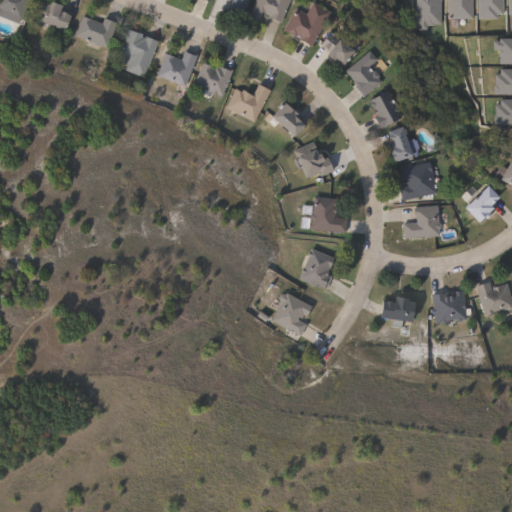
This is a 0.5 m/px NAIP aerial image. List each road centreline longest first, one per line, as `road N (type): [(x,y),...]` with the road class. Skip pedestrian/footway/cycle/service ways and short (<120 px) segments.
road 1 (residential): [(136,0),(297,67),(332,98),(361,144),(374,223),(367,275),(323,357)]
road 2 (residential): [(511,236),(465,263),(433,267),(371,251)]
